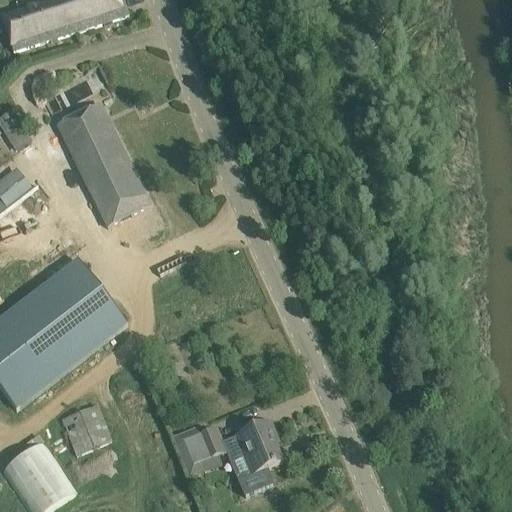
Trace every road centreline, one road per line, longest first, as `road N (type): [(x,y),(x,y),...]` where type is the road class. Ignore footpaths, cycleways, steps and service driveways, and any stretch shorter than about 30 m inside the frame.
road 1 (unclassified): [(377,511),(159,0)]
road 2 (track): [(0,445),(142,339),(151,303),(139,277),(253,223)]
